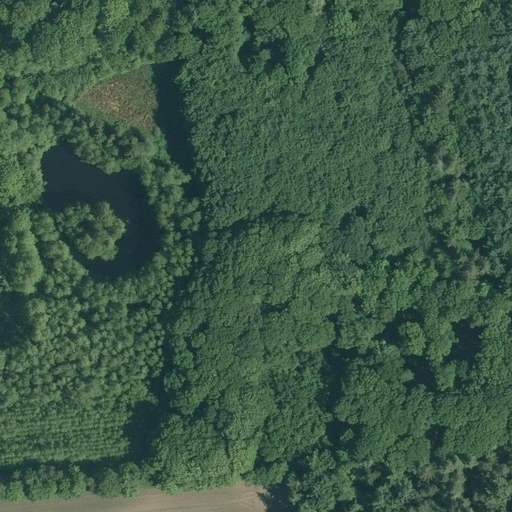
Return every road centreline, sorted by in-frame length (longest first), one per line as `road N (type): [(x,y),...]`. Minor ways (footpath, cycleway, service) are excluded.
road 1 (track): [(350,454),(0,484)]
road 2 (track): [(511,299),(420,319),(342,354),(334,387),(361,511)]
road 3 (track): [(222,40),(22,86)]
road 4 (track): [(350,454),(511,418)]
